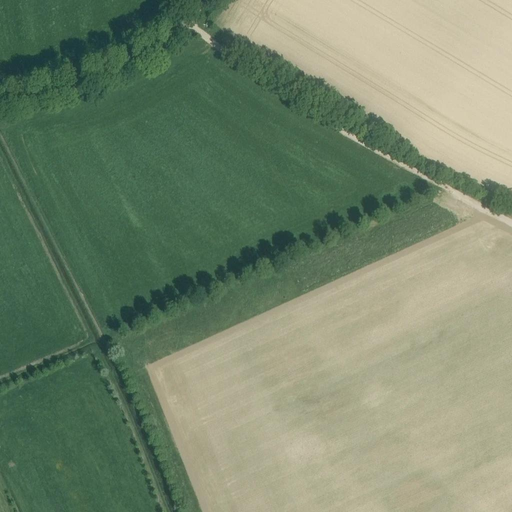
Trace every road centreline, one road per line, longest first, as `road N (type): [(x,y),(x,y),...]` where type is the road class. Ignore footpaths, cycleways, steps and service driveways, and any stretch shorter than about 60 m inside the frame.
road 1 (track): [(187,21),(311,112),(511,219)]
road 2 (unclassified): [(0,105),(145,58),(207,0)]
